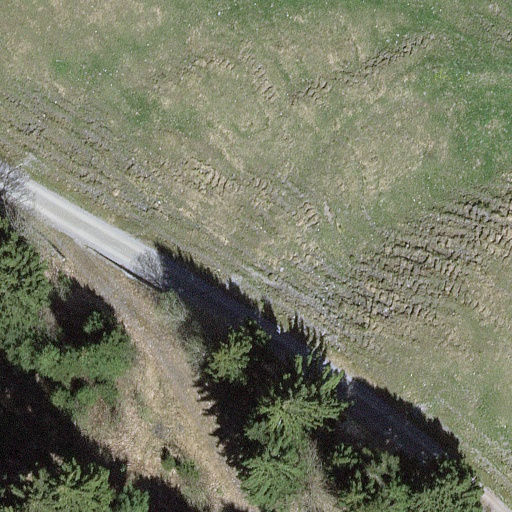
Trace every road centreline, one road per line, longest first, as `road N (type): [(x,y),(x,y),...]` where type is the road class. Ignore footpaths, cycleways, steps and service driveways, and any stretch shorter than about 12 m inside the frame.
road 1 (track): [(0,169),(348,395),(488,511)]
road 2 (track): [(39,195),(168,349),(252,511)]
